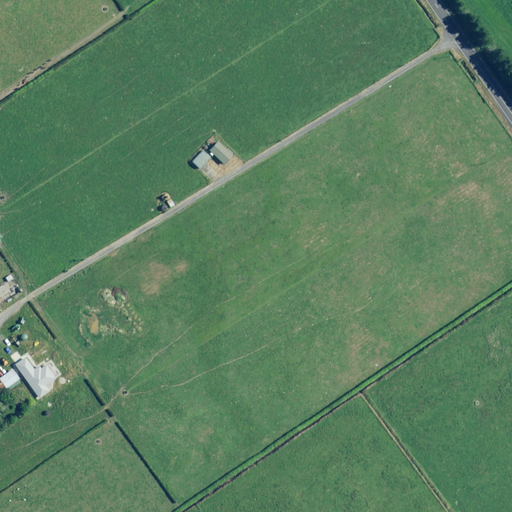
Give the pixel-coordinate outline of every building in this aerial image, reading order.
[(232,156),(217,142),(209,151),(223,165),(232,156)] [(210,157),(202,151),(192,162),(199,169),(210,157)] [(170,199),(166,201),(170,208),(174,205),(170,199)] [(61,370),(52,358),(30,374),(36,382),(32,384),(35,389),(61,370)] [(11,369),(0,377),(0,389),(4,386),(7,391),(20,382),(11,369)]
